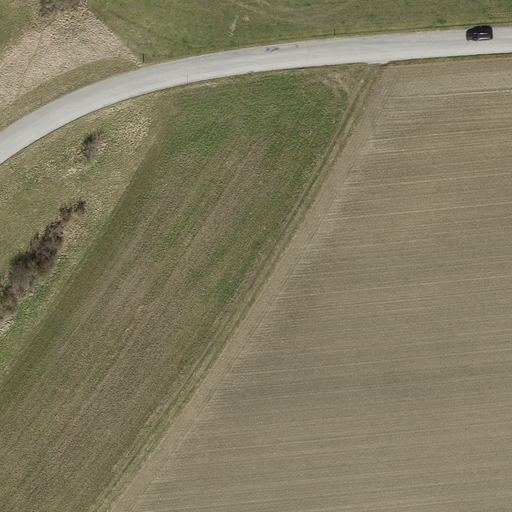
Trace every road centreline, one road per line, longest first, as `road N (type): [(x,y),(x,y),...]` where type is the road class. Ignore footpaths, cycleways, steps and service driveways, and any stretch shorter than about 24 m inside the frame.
road 1 (track): [(384,51),(281,249),(96,511)]
road 2 (unclassified): [(511,43),(189,71),(71,107),(0,152)]
